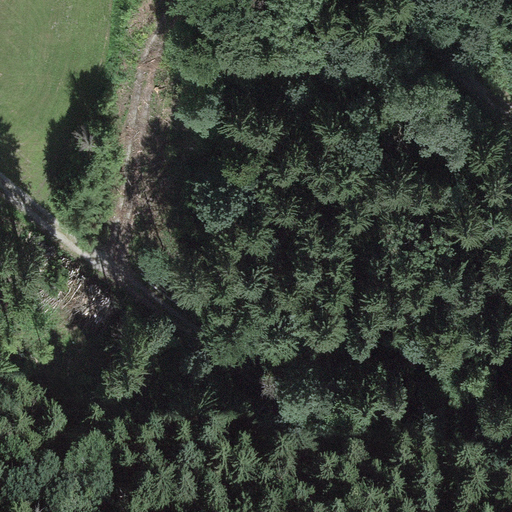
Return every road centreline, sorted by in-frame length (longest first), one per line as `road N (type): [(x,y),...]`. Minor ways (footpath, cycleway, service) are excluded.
road 1 (track): [(0,187),(326,426),(511,495)]
road 2 (track): [(380,0),(511,111)]
